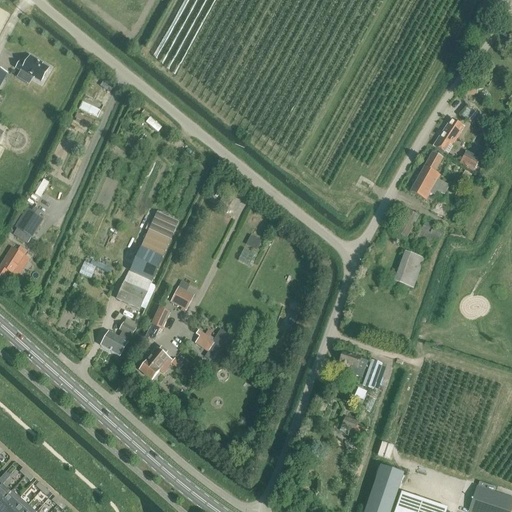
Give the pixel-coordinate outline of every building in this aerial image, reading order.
[(19,63),(16,69),(21,72),(17,78),(29,85),(32,79),(33,79),(34,78),(41,83),(49,70),(42,65),(30,57),(25,66),(19,63)] [(83,102),(80,109),(98,117),(101,110),(83,102)] [(460,116),(466,120),(473,110),(467,107),(460,116)] [(150,118),(146,123),(158,133),(162,128),(150,118)] [(451,120),(433,147),(445,154),(463,127),(451,120)] [(466,152),(460,163),(474,171),(480,160),(466,152)] [(430,194),(434,196),(437,192),(444,196),(450,186),(438,180),(440,176),(435,173),(443,158),(432,153),(410,192),(426,201),(430,194)] [(223,196),(219,205),(228,209),(232,200),(223,196)] [(17,229),(13,236),(27,245),(31,239),(43,220),(39,218),(42,214),(34,209),(31,213),(28,210),(16,229),(17,229)] [(406,239),(418,217),(407,211),(396,233),(406,239)] [(157,213),(149,230),(171,240),(179,223),(157,213)] [(434,249),(438,241),(443,232),(425,223),(416,241),(434,249)] [(149,230),(140,249),(162,259),(171,240),(149,230)] [(253,237),(250,244),(258,248),(262,242),(253,237)] [(239,261),(251,266),(256,253),(245,248),(239,261)] [(12,249),(0,266),(0,278),(4,281),(10,273),(18,278),(30,260),(24,257),(27,253),(22,250),(21,252),(19,251),(18,253),(12,249)] [(140,249),(130,272),(152,282),(162,259),(140,249)] [(394,282),(413,289),(424,259),(405,252),(394,282)] [(91,278),(97,264),(86,260),(81,273),(91,278)] [(129,272),(117,300),(139,310),(140,307),(145,309),(155,288),(150,285),(152,282),(130,272),(129,272)] [(178,288),(171,302),(187,309),(193,295),(187,292),(189,286),(181,282),(178,288)] [(159,308),(151,324),(163,329),(170,313),(159,308)] [(122,332),(119,338),(109,333),(101,347),(119,358),(135,331),(123,324),(120,331),(122,332)] [(199,338),(194,344),(208,353),(205,358),(211,362),(221,346),(221,345),(228,335),(221,330),(214,341),(201,333),(198,331),(195,336),(199,338)] [(151,381),(159,371),(164,375),(172,365),(174,362),(173,361),(169,359),(157,349),(147,361),(139,371),(151,381)] [(350,367),(356,369),(354,376),(362,379),(367,363),(360,360),(343,354),(340,363),(339,365),(349,369),(350,367)] [(174,362),(172,365),(180,371),(184,366),(182,364),(183,363),(179,360),(178,361),(175,359),(173,361),(174,362)] [(372,389),(374,384),(379,386),(387,366),(381,364),(374,362),(365,387),(372,389)] [(359,423),(345,417),(339,429),(340,429),(339,431),(353,436),(359,423)] [(19,473),(25,478),(28,474),(23,469),(19,473)] [(380,471),(366,511),(392,511),(404,479),(380,471)] [(30,483),(34,479),(28,474),(25,478),(30,483)] [(35,487),(41,492),(44,488),(39,483),(35,487)] [(460,489),(453,510),(457,511),(480,511),(486,498),(471,493),(472,489),(461,485),(460,489)] [(0,504),(8,496),(8,497),(11,494),(2,486),(0,488),(0,504)] [(46,497),(50,493),(44,488),(41,492),(46,497)] [(446,511),(447,509),(402,494),(395,511),(446,511)] [(8,496),(0,504),(0,511),(8,511),(16,503),(8,497),(8,496)] [(51,502),(57,507),(60,503),(55,498),(51,502)] [(16,503),(8,511),(22,511),(24,511),(16,503)] [(62,511),(66,508),(60,503),(57,507),(62,511)]
